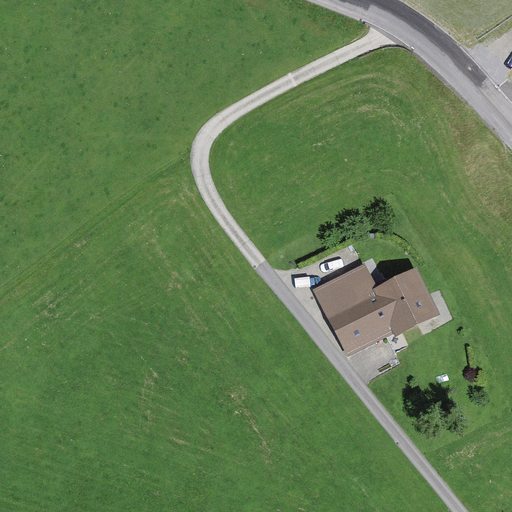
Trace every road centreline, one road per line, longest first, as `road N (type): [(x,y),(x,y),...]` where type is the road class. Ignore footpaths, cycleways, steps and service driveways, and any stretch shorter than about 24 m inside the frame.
road 1 (track): [(204,146),(203,173),(221,216),(458,511)]
road 2 (track): [(398,17),(387,31),(217,128),(204,146)]
road 3 (tertiary): [(511,126),(440,51),(398,17),(358,0)]
